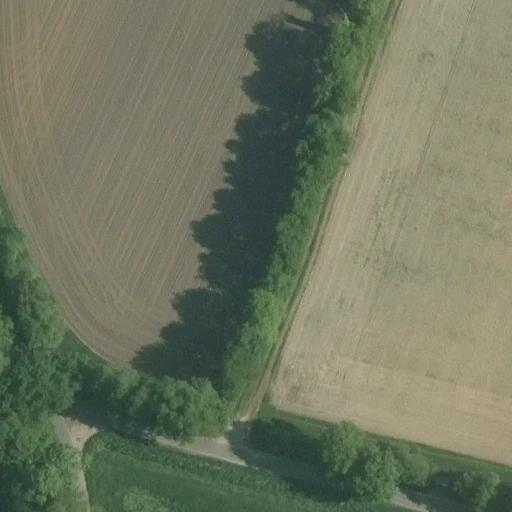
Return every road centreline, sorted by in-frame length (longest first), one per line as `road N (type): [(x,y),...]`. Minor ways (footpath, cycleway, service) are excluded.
road 1 (track): [(391,0),(322,220),(218,451)]
road 2 (unclassified): [(55,399),(93,420),(444,511)]
road 3 (unclassified): [(0,280),(55,399)]
